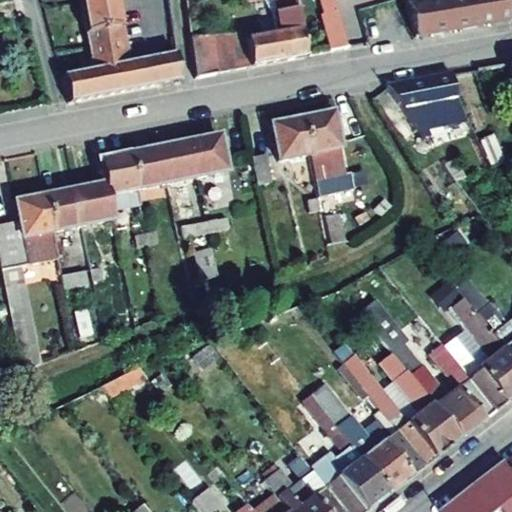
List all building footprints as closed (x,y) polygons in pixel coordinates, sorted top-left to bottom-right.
[(178,83),(174,55),(124,65),(112,0),(78,0),(91,71),(60,78),(67,104),(178,83)] [(243,34),(188,39),(194,79),(303,58),(293,0),(241,0),(242,5),(273,0),(275,14),(270,15),(273,35),(244,41),(243,34)] [(330,52),(347,48),(332,0),(318,0),(323,15),(320,18),(330,52)] [(511,0),(459,0),(406,10),(414,37),(511,19),(511,0)] [(385,88),(386,90),(423,142),(442,168),(450,162),(427,132),(431,129),(466,122),(456,102),(450,76),(385,88)] [(313,183),(344,176),(332,114),(300,120),(307,156),(313,183)] [(276,163),(307,156),(300,120),(269,127),(276,163)] [(478,141),(490,169),(503,164),(491,136),(478,141)] [(225,172),(218,137),(188,143),(195,178),(225,172)] [(157,149),(165,184),(195,178),(188,143),(157,149)] [(165,184),(157,149),(128,155),(135,190),(165,184)] [(103,186),(109,214),(139,207),(135,190),(128,155),(98,162),(103,186)] [(257,186),(271,183),(264,156),(251,159),(257,186)] [(465,178),(453,159),(450,162),(442,168),(453,183),(465,178)] [(103,186),(73,192),(80,228),(110,221),(109,214),(103,186)] [(80,228),(73,192),(44,198),(51,233),(80,228)] [(51,233),(44,198),(15,203),(18,222),(0,225),(0,276),(19,372),(39,365),(36,352),(19,268),(56,260),(51,233)] [(307,214),(319,212),(317,201),(305,204),(307,214)] [(325,219),(331,246),(346,242),(339,215),(325,219)] [(207,235),(228,230),(226,219),(204,224),(207,235)] [(179,229),(182,240),(207,235),(204,224),(179,229)] [(146,247),(157,245),(155,233),(144,235),(146,247)] [(133,237),(135,249),(146,247),(144,235),(133,237)] [(199,282),(217,278),(210,251),(193,255),(199,282)] [(89,270),(91,282),(117,277),(115,265),(89,270)] [(76,288),(86,286),(84,273),(60,277),(62,290),(76,288)] [(511,324),(510,321),(503,326),(467,280),(454,291),(511,364),(511,324)] [(511,398),(511,364),(454,291),(448,285),(437,293),(450,309),(446,312),(463,332),(486,361),(465,378),(493,413),(511,398)] [(64,298),(77,295),(76,288),(62,290),(64,298)] [(493,413),(465,378),(442,348),(434,338),(418,351),(424,358),(427,355),(454,389),(445,397),(417,363),(416,364),(401,346),(406,343),(373,301),(357,314),(389,355),(457,441),(493,413)] [(85,311),(73,314),(78,339),(91,336),(85,311)] [(408,323),(419,337),(412,343),(418,351),(434,338),(417,317),(408,323)] [(465,378),(486,361),(463,332),(442,348),(465,378)] [(351,358),(342,347),(332,355),(341,366),(351,358)] [(39,365),(50,361),(47,349),(36,352),(39,365)] [(375,366),(390,385),(416,417),(405,425),(379,393),(351,358),(341,366),(366,398),(377,412),(394,432),(423,468),(457,441),(389,355),(375,366)] [(361,402),(366,398),(341,366),(336,370),(361,402)] [(110,400),(146,381),(137,368),(100,387),(110,400)] [(416,417),(390,385),(379,393),(405,425),(416,417)] [(324,416),(338,405),(323,386),(309,397),(324,416)] [(332,461),(342,473),(323,488),(341,511),(366,511),(387,496),(335,429),(334,428),(324,416),(309,397),(301,403),(340,454),(332,461)] [(334,428),(348,417),(338,405),(324,416),(334,428)] [(394,432),(377,412),(357,428),(373,449),(394,432)] [(357,428),(348,418),(335,429),(387,496),(423,468),(394,432),(373,449),(357,428)] [(511,511),(511,477),(505,468),(447,511),(511,511)] [(341,511),(323,488),(310,472),(290,488),(277,471),(262,483),(277,502),(285,511),(341,511)] [(190,502),(197,511),(225,511),(207,489),(190,502)] [(285,511),(277,502),(270,507),(266,502),(253,511),(285,511)]
